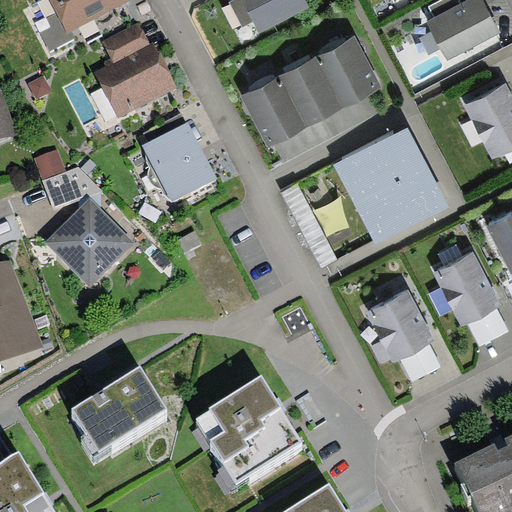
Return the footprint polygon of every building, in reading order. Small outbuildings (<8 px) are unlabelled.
[(49,0),(56,13),(67,34),(72,32),(130,0),(49,0)] [(306,0),(234,0),(229,3),(242,28),(254,22),(260,33),(310,7),(306,0)] [(434,16),(427,20),(433,31),(442,49),(447,59),(500,33),(483,0),(465,0),(461,2),(434,16)] [(461,2),(460,0),(441,0),(429,7),(434,16),(461,2)] [(75,38),(72,32),(67,34),(56,13),(47,17),(51,27),(40,33),(49,51),(75,38)] [(115,64),(152,44),(139,22),(103,41),(115,64)] [(433,31),(420,38),(429,56),(442,49),(433,31)] [(357,36),(318,56),(345,109),(384,88),(357,36)] [(96,73),(119,118),(178,88),(154,43),(152,44),(115,64),(96,73)] [(345,109),(318,56),(279,76),(307,129),(345,109)] [(44,76),(29,83),(37,99),(52,91),(44,76)] [(269,149),(307,129),(279,76),(241,96),(269,149)] [(511,92),(506,82),(464,104),(493,159),(511,148),(511,92)] [(0,141),(17,135),(0,88),(0,141)] [(186,123),(181,113),(143,133),(148,143),(186,123)] [(148,143),(142,145),(172,203),(218,179),(189,121),(186,123),(148,143)] [(407,126),(333,165),(375,245),(449,206),(407,126)] [(57,149),(34,158),(42,179),(66,170),(57,149)] [(79,167),(43,180),(54,210),(79,200),(102,191),(103,191),(79,167)] [(336,259),(297,185),(284,192),(322,267),(336,259)] [(102,210),(102,191),(79,200),(80,209),(91,198),(102,210)] [(80,209),(46,242),(90,287),(135,244),(102,210),(91,198),(80,209)] [(511,213),(487,227),(511,274),(511,273),(511,213)] [(201,243),(195,231),(178,240),(184,252),(201,243)] [(474,252),(433,273),(461,327),(467,324),(496,309),(502,306),(474,252)] [(0,361),(44,347),(10,258),(0,262),(0,361)] [(429,345),(436,341),(409,290),(366,312),(381,341),(372,346),(381,364),(392,359),(394,363),(400,359),(429,345)] [(509,333),(496,309),(467,324),(479,348),(509,333)] [(442,369),(429,345),(400,359),(413,384),(442,369)] [(167,409),(140,367),(72,409),(99,452),(167,409)] [(303,441),(262,375),(195,417),(236,483),(303,441)] [(511,511),(511,436),(501,442),(455,465),(477,511),(511,511)] [(55,511),(49,501),(18,451),(0,462),(0,511),(55,511)] [(347,511),(329,483),(284,511),(347,511)]
